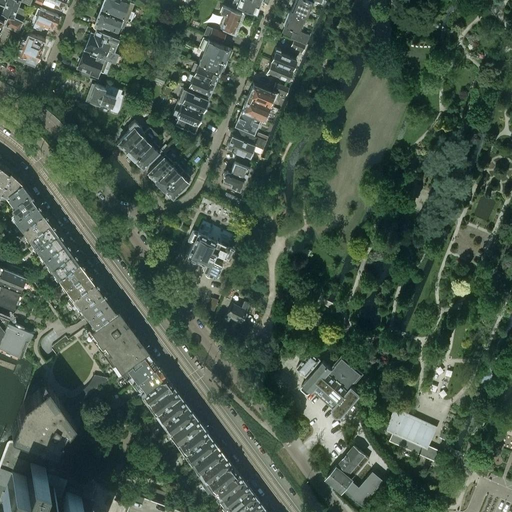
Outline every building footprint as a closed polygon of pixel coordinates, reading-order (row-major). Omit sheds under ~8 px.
[(0,0),(0,8),(16,15),(22,17),(25,9),(15,4),(16,0),(24,0),(28,2),(29,0),(28,0),(0,0)] [(130,0),(102,0),(99,8),(124,18),(129,19),(132,16),(132,11),(133,9),(129,7),(132,1),(130,0)] [(259,0),(237,0),(236,4),(255,11),(257,7),(256,7),(259,0)] [(294,0),(291,10),(304,15),(310,1),(308,0),(294,0)] [(241,12),(222,4),(219,10),(225,13),(219,25),(233,31),(241,12)] [(57,16),(58,14),(47,10),(48,10),(40,7),(36,15),(34,14),(32,18),(33,19),(31,22),(40,26),(40,24),(46,26),(47,25),(50,27),(52,26),(53,23),(54,23),(55,22),(58,21),(59,18),(57,16)] [(95,22),(93,26),(113,34),(117,24),(121,25),(124,18),(99,8),(93,22),(95,22)] [(291,28),(291,27),(294,28),(290,37),(294,39),(305,43),(305,44),(309,35),(297,30),(304,15),(291,10),(290,9),(284,24),(288,26),(288,27),(291,28)] [(24,25),(27,19),(22,17),(16,15),(15,17),(9,14),(5,22),(16,27),(18,25),(23,27),(24,25)] [(90,30),(83,48),(110,59),(113,60),(117,52),(112,50),(117,36),(113,34),(93,26),(92,29),(94,30),(93,32),(90,30)] [(218,31),(212,28),(209,35),(222,41),(224,35),(217,33),(218,31)] [(43,43),(46,37),(28,29),(25,35),(24,37),(22,36),(15,52),(25,56),(26,54),(27,55),(26,58),(34,62),(36,57),(36,56),(41,56),(39,53),(39,52),(38,51),(42,43),(43,43)] [(208,39),(204,50),(224,58),(225,55),(227,57),(231,48),(208,39)] [(305,43),(294,39),(290,46),(302,51),(305,43)] [(110,59),(83,48),(76,67),(79,68),(77,73),(89,77),(90,73),(96,75),(98,69),(105,72),(110,59)] [(291,67),(296,57),(275,49),(271,59),(291,67)] [(224,58),(204,50),(199,61),(221,70),(225,62),(223,61),(224,58)] [(287,78),(291,67),(271,59),(267,69),(287,78)] [(192,67),(190,73),(194,74),(213,82),(218,70),(198,63),(196,68),(192,67)] [(153,71),(150,77),(163,82),(165,76),(153,71)] [(194,74),(190,73),(187,78),(191,80),(189,85),(209,93),(213,82),(194,74)] [(252,81),(247,96),(268,104),(274,90),(272,90),(252,81)] [(92,82),(86,99),(96,102),(96,101),(99,102),(100,100),(118,106),(122,94),(118,93),(119,89),(120,87),(108,83),(108,84),(107,87),(92,82)] [(275,82),(272,90),(274,90),(283,94),(287,87),(275,82)] [(182,86),(177,99),(202,109),(207,97),(182,86)] [(241,109),(259,117),(262,118),(268,104),(247,96),(241,109)] [(202,109),(177,99),(171,114),(176,116),(174,122),(193,130),(194,129),(196,128),(197,125),(196,123),(202,109)] [(241,109),(235,124),(253,132),(259,117),(241,109)] [(117,141),(115,143),(115,144),(119,149),(120,149),(122,147),(125,149),(144,131),(141,128),(142,127),(134,118),(127,125),(130,128),(127,131),(120,124),(114,134),(119,139),(117,141)] [(237,128),(235,135),(231,133),(226,146),(241,152),(240,155),(247,158),(248,155),(249,155),(254,143),(262,146),(264,139),(256,135),(237,128)] [(144,131),(125,149),(125,150),(133,158),(134,158),(153,140),(144,131)] [(258,131),(256,135),(264,139),(265,139),(267,135),(258,131)] [(153,140),(134,158),(142,167),(143,166),(161,148),(153,140)] [(147,170),(164,153),(171,147),(169,145),(166,142),(161,148),(143,166),(147,170)] [(164,153),(147,170),(146,171),(154,179),(171,163),(166,158),(167,157),(164,153)] [(249,159),(247,158),(240,155),(237,154),(235,159),(246,164),(247,162),(249,159)] [(0,187),(8,168),(0,161),(0,187)] [(171,163),(154,179),(163,188),(182,169),(173,161),(171,163)] [(245,178),(249,167),(234,161),(230,171),(227,170),(224,171),(222,175),(223,179),(225,179),(224,181),(231,184),(230,185),(240,188),(244,178),(245,178)] [(22,180),(8,168),(0,187),(0,195),(4,197),(6,191),(22,180)] [(171,196),(189,179),(190,178),(182,169),(163,188),(171,196)] [(23,182),(8,193),(6,196),(9,198),(12,203),(29,190),(23,182)] [(14,217),(35,201),(32,197),(33,195),(29,190),(12,203),(11,204),(10,206),(14,211),(9,215),(12,219),(14,217)] [(37,201),(35,201),(14,217),(19,223),(13,228),(15,231),(21,227),(42,211),(39,207),(40,205),(37,201)] [(45,211),(42,211),(21,227),(27,234),(21,238),(23,241),(29,237),(50,221),(47,216),(47,215),(45,211)] [(52,221),(50,221),(29,237),(34,243),(28,248),(30,251),(36,247),(57,231),(54,226),(55,224),(52,221)] [(234,246),(227,243),(215,238),(215,239),(206,235),(206,233),(196,229),(196,230),(191,228),(186,239),(191,240),(186,254),(195,258),(194,259),(200,262),(201,260),(204,261),(201,268),(203,269),(203,270),(203,271),(203,272),(204,273),(205,274),(206,274),(207,274),(207,275),(208,274),(209,274),(210,274),(210,273),(211,272),(214,273),(220,260),(222,261),(224,255),(228,257),(234,246)] [(39,260),(65,240),(61,236),(62,234),(59,230),(57,231),(36,247),(41,254),(40,255),(39,254),(35,257),(38,260),(39,260)] [(51,266),(72,250),(68,246),(69,244),(66,240),(65,240),(39,260),(42,264),(47,260),(48,263),(42,267),(45,271),(51,266)] [(11,307),(18,291),(26,270),(28,267),(7,258),(9,251),(0,247),(0,346),(22,356),(32,332),(5,320),(10,307),(11,307)] [(72,250),(51,266),(56,273),(51,277),(53,280),(58,276),(79,260),(76,256),(77,254),(74,250),(72,250)] [(79,260),(58,276),(63,282),(58,286),(61,290),(66,286),(87,270),(83,266),(84,264),(81,260),(79,260)] [(87,270),(66,286),(70,292),(65,296),(68,299),(94,280),(90,275),(91,274),(88,270),(87,270)] [(94,280),(68,299),(75,309),(78,307),(80,305),(101,290),(98,285),(99,283),(96,279),(94,280)] [(101,290),(80,305),(78,307),(82,314),(79,316),(81,319),(87,315),(106,301),(108,299),(108,298),(105,295),(106,293),(103,289),(101,290)] [(212,297),(208,308),(213,310),(217,299),(212,297)] [(106,301),(87,315),(90,319),(95,325),(117,308),(116,307),(115,307),(114,306),(113,306),(111,303),(108,299),(106,301)] [(240,322),(249,305),(244,302),(241,307),(232,303),(226,313),(225,313),(222,319),(227,321),(230,316),(240,322)] [(119,322),(124,318),(117,308),(95,325),(91,328),(90,329),(96,337),(96,338),(114,363),(115,362),(120,369),(120,370),(148,349),(140,340),(135,344),(132,340),(135,338),(124,324),(121,326),(119,322)] [(157,363),(148,349),(120,370),(125,377),(126,376),(131,382),(132,382),(136,378),(157,363)] [(360,393),(352,385),(363,372),(342,354),(331,367),(323,360),(320,365),(317,362),(320,359),(311,351),(296,368),(305,376),(308,373),(310,375),(305,381),(305,382),(301,386),(302,388),(306,393),(308,392),(312,389),(314,387),(315,388),(317,387),(335,403),(332,406),(333,407),(332,411),(336,414),(340,413),(341,415),(360,393)] [(157,363),(136,378),(132,382),(140,394),(143,391),(166,374),(157,363)] [(67,407),(105,379),(103,376),(95,374),(93,379),(90,383),(85,389),(78,394),(71,397),(65,398),(64,403),(67,407)] [(166,374),(143,391),(150,400),(173,383),(166,374)] [(45,375),(27,387),(11,432),(61,451),(74,416),(67,407),(64,403),(45,375)] [(173,383),(150,400),(157,409),(180,393),(173,383)] [(180,393),(157,409),(164,419),(187,402),(180,393)] [(187,402),(164,419),(171,428),(194,412),(187,402)] [(395,409),(388,423),(395,426),(392,433),(389,440),(438,461),(443,450),(429,444),(424,442),(431,426),(395,409)] [(194,412),(171,428),(169,430),(176,441),(179,439),(201,422),(194,412)] [(151,429),(144,419),(141,422),(148,431),(151,429)] [(201,422),(179,439),(186,448),(209,431),(201,422)] [(158,438),(151,429),(148,431),(155,440),(158,438)] [(209,431),(186,448),(193,458),(216,441),(209,431)] [(216,441),(193,458),(200,468),(223,451),(216,441)] [(351,479),(369,458),(355,445),(338,466),(336,465),(326,477),(342,490),(342,489),(362,505),(384,479),(373,470),(359,486),(351,479)] [(223,451),(200,468),(208,477),(230,460),(223,451)] [(230,460),(208,477),(215,487),(216,486),(237,470),(230,460)] [(81,511),(76,510),(81,497),(66,491),(61,504),(49,500),(54,487),(41,482),(46,468),(30,463),(26,476),(12,471),(1,500),(17,505),(14,511),(81,511)] [(237,470),(216,486),(220,490),(215,494),(218,497),(222,494),(243,478),(237,470)] [(243,478),(222,494),(225,498),(221,502),(224,506),(228,502),(249,486),(243,478)] [(249,486),(228,502),(231,506),(227,510),(228,511),(232,511),(234,511),(255,494),(249,486)] [(191,511),(135,491),(134,491),(133,491),(132,491),(132,492),(131,492),(128,501),(124,511),(191,511)] [(255,494),(234,511),(235,511),(250,511),(262,503),(255,494)] [(262,503),(250,511),(266,511),(268,511),(262,503)]
